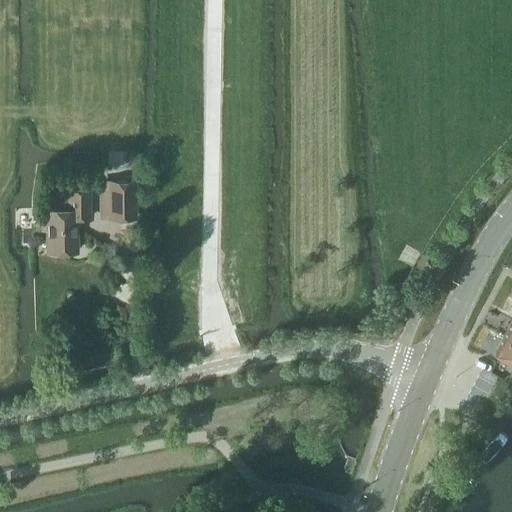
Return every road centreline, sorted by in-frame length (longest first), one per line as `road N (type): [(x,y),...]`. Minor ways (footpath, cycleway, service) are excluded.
road 1 (unclassified): [(0,418),(300,350),(425,374)]
road 2 (secondary): [(425,374),(472,271),(511,209)]
road 3 (secondary): [(377,511),(425,374)]
